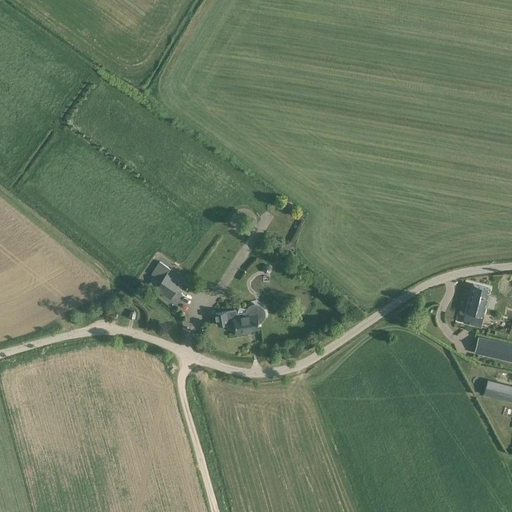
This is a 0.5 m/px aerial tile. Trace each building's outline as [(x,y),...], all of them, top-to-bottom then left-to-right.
[(170,269),(158,261),(150,274),(154,276),(148,284),(169,299),(179,285),(165,276),(170,269)] [(490,289),(473,285),(464,323),(480,327),(490,289)] [(257,304),(255,304),(253,304),(251,305),(249,306),(248,307),(247,310),(246,312),(237,314),(236,310),(216,313),(218,326),(235,323),(236,333),(247,331),(247,329),(258,327),(258,324),(261,322),(263,321),(264,320),(265,318),(266,314),(266,311),(264,308),(263,306),(261,305),(259,304),(257,304)] [(511,344),(478,337),(474,353),(511,361),(511,344)] [(511,385),(488,380),(484,394),(511,400),(511,385)]
